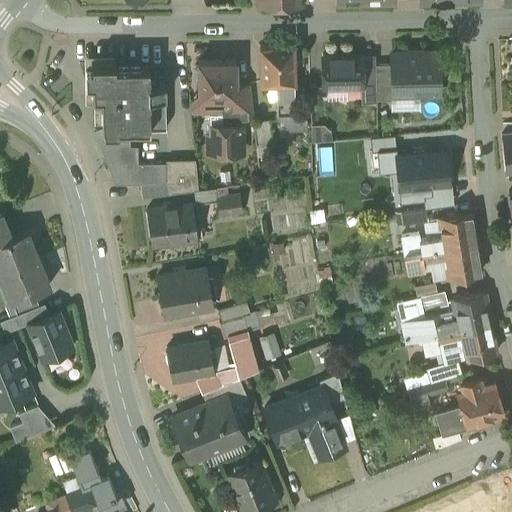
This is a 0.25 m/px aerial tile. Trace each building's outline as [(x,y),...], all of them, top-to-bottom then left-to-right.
[(293,43),(260,44),(261,81),(277,81),(277,106),(278,106),(291,106),(293,105),(293,80),(294,80),(293,43)] [(437,53),(392,53),(392,63),(392,92),(394,92),(414,92),(418,95),(427,95),(431,92),(438,92),(437,53)] [(361,54),(323,55),(324,88),(328,87),(345,87),(362,87),(361,54)] [(236,60),(198,61),(198,64),(196,64),(194,66),(194,76),(196,78),(198,77),(199,108),(213,107),(221,107),(222,120),(237,119),(236,84),(236,60)] [(149,83),(149,66),(115,67),(115,63),(92,64),(92,97),(101,97),(101,122),(102,126),(118,126),(119,129),(130,129),(166,128),(165,83),(149,83)] [(392,63),(375,64),(376,99),(394,99),(394,92),(392,92),(392,63)] [(250,83),(236,84),(237,119),(240,119),(253,119),(250,83)] [(321,87),(310,88),(311,104),(322,104),(321,87)] [(345,98),(345,87),(328,87),(328,98),(345,98)] [(291,106),(278,106),(278,116),(291,116),(291,106)] [(221,107),(213,107),(213,113),(210,115),(210,124),(212,125),(213,125),(240,124),(240,119),(237,119),(222,120),(221,107)] [(269,120),(254,122),(257,146),(272,145),(269,120)] [(213,125),(212,125),(213,154),(242,153),(241,124),(240,124),(213,125)] [(118,126),(102,126),(93,130),(115,185),(140,184),(166,180),(166,179),(166,164),(166,163),(138,163),(137,146),(130,146),(130,129),(119,129),(118,126)] [(511,133),(502,135),(505,171),(511,169),(511,133)] [(395,136),(370,138),(372,152),(377,152),(395,150),(396,150),(395,136)] [(446,149),(396,155),(397,171),(400,203),(423,200),(424,200),(424,196),(432,195),(430,185),(450,183),(449,182),(446,149)] [(396,155),(395,150),(377,152),(379,173),(397,171),(396,155)] [(166,164),(166,179),(166,180),(167,195),(194,191),(198,190),(196,163),(166,164)] [(140,184),(142,198),(167,195),(166,180),(140,184)] [(450,183),(430,185),(432,195),(424,196),(424,200),(423,200),(424,209),(454,205),(452,182),(449,182),(450,183)] [(198,190),(194,191),(196,204),(217,201),(217,198),(216,188),(198,190)] [(240,195),(217,198),(217,201),(218,214),(242,211),(240,195)] [(192,203),(147,209),(152,245),(197,239),(192,203)] [(470,213),(439,218),(442,236),(444,248),(475,242),(470,213)] [(6,226),(0,228),(0,242),(11,238),(6,226)] [(0,242),(0,274),(38,259),(27,231),(11,238),(0,242)] [(419,234),(401,236),(404,255),(444,248),(442,236),(420,240),(419,234)] [(475,242),(444,248),(446,259),(449,277),(480,272),(475,242)] [(444,248),(404,255),(407,273),(425,270),(423,263),(446,259),(444,248)] [(38,259),(0,274),(4,286),(9,284),(16,301),(33,294),(49,287),(38,259)] [(206,268),(156,278),(164,316),(213,307),(206,268)] [(444,291),(424,295),(427,307),(447,302),(444,291)] [(433,316),(401,325),(406,342),(421,339),(490,321),(484,292),(452,299),(458,317),(434,322),(433,316)] [(16,301),(12,302),(17,316),(39,307),(33,294),(16,301)] [(246,302),(218,310),(221,322),(243,316),(250,314),(246,302)] [(58,311),(27,324),(42,360),(55,355),(67,358),(72,348),(73,347),(58,311)] [(221,322),(219,323),(224,339),(248,332),(243,316),(221,322)] [(490,321),(421,339),(426,354),(441,349),(445,360),(457,358),(457,359),(466,356),(466,358),(497,351),(490,321)] [(235,367),(213,372),(194,376),(198,395),(239,378),(258,370),(249,336),(229,342),(235,367)] [(260,343),(266,361),(280,357),(274,338),(260,343)] [(0,374),(22,365),(11,339),(0,343),(0,374)] [(207,341),(166,349),(172,380),(194,376),(213,372),(207,341)] [(457,358),(445,360),(428,367),(434,381),(443,379),(462,373),(457,359),(457,358)] [(33,393),(22,365),(0,374),(0,408),(8,411),(12,401),(33,393)] [(338,372),(319,380),(321,386),(330,404),(344,397),(338,372)] [(494,381),(482,384),(480,377),(460,383),(462,390),(456,391),(460,405),(466,426),(504,415),(494,381)] [(239,378),(202,393),(207,404),(224,397),(228,407),(248,398),(239,378)] [(434,381),(424,385),(427,394),(446,388),(443,379),(434,381)] [(321,386),(264,409),(278,443),(315,428),(325,455),(344,447),(333,420),(336,419),(330,404),(321,386)] [(207,404),(176,418),(193,458),(241,438),(228,407),(224,397),(207,404)] [(23,422),(24,424),(43,417),(38,405),(19,413),(23,422)] [(55,424),(38,405),(43,417),(47,427),(55,424)] [(460,405),(436,412),(442,433),(466,426),(460,405)] [(24,424),(28,436),(47,427),(43,417),(24,424)] [(15,441),(28,436),(24,424),(23,422),(10,427),(15,441)] [(81,489),(47,503),(50,511),(78,511),(92,507),(94,511),(117,511),(115,507),(120,506),(108,477),(101,480),(89,450),(69,458),(81,489)] [(260,460),(226,473),(242,511),(250,511),(277,501),(260,460)] [(511,511),(511,496),(480,511),(511,511)]
